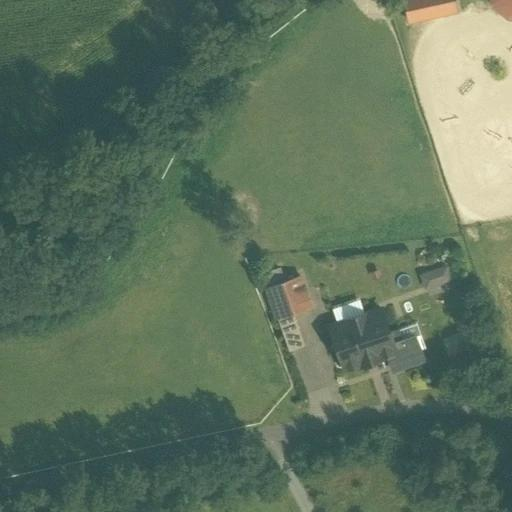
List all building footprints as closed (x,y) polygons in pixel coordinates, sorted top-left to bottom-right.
[(465,0),(406,0),(411,23),(468,12),(465,0)] [(301,262),(268,275),(282,308),(314,295),(301,262)] [(427,288),(457,281),(453,267),(424,273),(427,288)] [(395,345),(377,292),(358,298),(364,316),(321,330),(333,365),(395,345)] [(303,301),(282,308),(293,341),(315,333),(303,301)]
